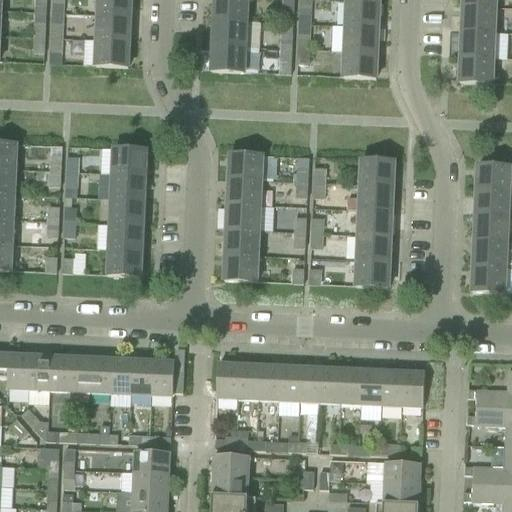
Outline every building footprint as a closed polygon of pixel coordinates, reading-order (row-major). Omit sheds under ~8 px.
[(35,0),(34,16),(46,17),(46,0),(35,0)] [(64,0),(52,0),(51,16),(63,17),(64,0)] [(97,0),(97,18),(129,20),(130,0),(97,0)] [(214,0),(213,23),(246,25),(246,0),(214,0)] [(494,0),(462,0),(462,10),(494,11),(494,0)] [(294,3),(282,2),(281,17),(293,17),(294,3)] [(311,4),(299,3),(299,18),(310,18),(311,4)] [(346,4),(345,29),(377,31),(378,6),(346,4)] [(462,10),(461,35),(493,36),(494,11),(462,10)] [(46,17),(34,16),(33,42),(45,42),(46,17)] [(129,20),(97,18),(96,43),(128,45),(129,20)] [(213,23),(212,48),(244,50),(246,25),(213,23)] [(50,43),(62,43),(63,27),(51,27),(50,43)] [(345,29),(344,54),(376,56),(377,31),(345,29)] [(461,35),(460,60),(492,61),(493,36),(461,35)] [(279,53),(291,53),(292,38),(280,37),(279,53)] [(297,54),(309,54),(309,38),(297,38),(297,54)] [(45,42),(33,42),(33,56),(44,57),(45,42)] [(50,43),(50,57),(62,58),(62,43),(50,43)] [(128,45),(96,43),(94,69),(127,71),(128,45)] [(244,50),(212,48),(211,75),(243,76),(244,50)] [(291,53),(279,53),(278,77),(290,78),(291,53)] [(309,54),(297,54),(296,79),(308,79),(309,54)] [(376,56),(344,54),(343,81),(375,82),(376,56)] [(492,61),(460,60),(459,86),(491,87),(492,61)] [(0,172),(14,174),(16,148),(0,146),(0,172)] [(49,174),(61,175),(62,149),(50,149),(49,174)] [(113,152),(112,178),(144,179),(145,153),(113,152)] [(229,157),(228,183),(260,185),(261,158),(229,157)] [(67,161),(66,175),(78,176),(78,161),(67,161)] [(361,163),(360,189),(392,191),(393,164),(361,163)] [(477,168),(476,194),(508,196),(509,170),(477,168)] [(295,186),(308,186),(309,171),(296,171),(295,186)] [(313,171),(313,186),(324,187),(324,172),(313,171)] [(0,172),(0,197),(13,199),(14,174),(0,172)] [(61,175),(49,174),(48,190),(60,191),(61,175)] [(78,176),(66,175),(65,191),(77,192),(78,176)] [(144,179),(112,178),(111,203),(143,204),(144,179)] [(260,185),(228,183),(227,208),(259,210),(260,185)] [(308,186),(295,186),(294,201),(307,202),(308,186)] [(324,187),(313,186),(312,202),(323,203),(324,187)] [(392,191),(360,189),(359,214),(391,216),(392,191)] [(476,194),(475,219),(507,221),(508,196),(476,194)] [(13,199),(0,197),(0,222),(12,223),(13,199)] [(143,204),(111,203),(110,228),(142,229),(143,204)] [(227,208),(226,233),(258,235),(259,210),(227,208)] [(47,210),(46,225),(59,226),(60,211),(47,210)] [(64,226),(75,227),(75,211),(64,211),(64,226)] [(391,216),(359,214),(358,239),(390,241),(391,216)] [(507,221),(475,219),(474,244),(506,246),(507,221)] [(294,221),(294,236),(305,237),(306,222),(294,221)] [(12,223),(0,222),(0,247),(11,248),(12,223)] [(311,222),(311,237),(322,238),(323,223),(311,222)] [(59,226),(46,225),(45,240),(58,241),(59,226)] [(75,227),(64,226),(63,242),(75,242),(75,227)] [(142,229),(110,228),(109,253),(141,254),(142,229)] [(258,235),(226,233),(225,258),(257,259),(258,235)] [(305,237),(294,236),(293,251),(304,252),(305,237)] [(322,238),(311,237),(310,252),(321,253),(322,238)] [(390,241),(358,239),(356,264),(389,265),(390,241)] [(474,244),(473,269),(505,271),(506,246),(474,244)] [(11,248),(0,247),(0,274),(10,275),(11,248)] [(141,254),(109,253),(108,279),(140,280),(141,254)] [(257,259),(225,258),(224,284),(256,286),(257,259)] [(45,261),(44,276),(55,277),(56,261),(45,261)] [(74,262),(63,262),(62,277),(73,277),(74,262)] [(389,265),(356,264),(355,290),(388,292),(389,265)] [(505,271),(473,269),(471,295),(504,297),(505,271)] [(291,272),(291,288),(302,288),(302,272),(291,272)] [(321,273),(309,273),(309,288),(320,289),(321,273)] [(0,381),(7,382),(8,382),(9,357),(0,356),(0,381)] [(8,382),(7,382),(7,393),(28,394),(30,358),(9,357),(8,382)] [(50,359),(30,358),(28,394),(49,395),(50,359)] [(50,359),(49,395),(69,396),(71,360),(50,359)] [(91,361),(71,360),(69,396),(89,397),(91,361)] [(111,362),(91,361),(89,397),(110,397),(111,362)] [(111,362),(110,397),(130,398),(131,363),(111,362)] [(152,364),(131,363),(130,398),(151,399),(152,364)] [(152,364),(151,399),(172,400),(172,396),(182,396),(183,377),(173,377),(174,365),(152,364)] [(238,403),(239,368),(218,367),(216,402),(238,403)] [(259,369),(239,368),(238,403),(258,404),(259,369)] [(280,370),(259,369),(258,404),(278,405),(280,370)] [(280,370),(278,405),(299,406),(300,370),(280,370)] [(321,371),(300,370),(299,406),(320,407),(321,371)] [(321,371),(320,407),(340,408),(342,372),(321,371)] [(362,373),(342,372),(340,408),(360,409),(362,373)] [(362,373),(360,409),(381,410),(383,374),(362,373)] [(511,413),(511,373),(508,374),(507,395),(467,393),(467,403),(475,403),(475,411),(511,413)] [(403,375),(383,374),(381,410),(401,411),(403,375)] [(424,376),(403,375),(401,411),(422,411),(424,376)] [(511,413),(475,411),(475,420),(466,419),(466,429),(505,430),(504,451),(511,451),(511,413)] [(26,426),(34,419),(27,412),(20,419),(26,426)] [(34,419),(26,426),(44,444),(47,445),(47,436),(47,435),(47,426),(40,425),(34,419)] [(15,437),(22,430),(15,424),(8,430),(15,437)] [(99,447),(108,448),(108,438),(108,430),(100,429),(100,438),(87,437),(87,447),(99,447)] [(22,430),(15,437),(20,443),(27,436),(22,430)] [(59,436),(58,445),(67,445),(67,436),(59,436)] [(67,436),(67,445),(78,446),(78,437),(75,437),(67,436)] [(108,438),(108,448),(116,448),(116,438),(108,438)] [(140,440),(140,449),(149,449),(149,440),(140,440)] [(149,440),(149,449),(158,450),(158,440),(149,440)] [(215,443),(214,453),(223,453),(224,443),(215,443)] [(256,454),(256,445),(247,445),(247,454),(256,454)] [(256,445),(256,454),(267,455),(268,446),(256,445)] [(286,446),(285,456),(297,456),(297,447),(286,446)] [(297,447),(297,456),(305,457),(306,447),(297,447)] [(329,449),(329,458),(338,458),(338,449),(329,449)] [(338,449),(338,458),(347,459),(347,449),(338,449)] [(368,450),(367,460),(379,460),(379,451),(368,450)] [(379,451),(379,460),(387,461),(388,451),(379,451)] [(511,451),(504,451),(503,472),(464,470),(464,479),(472,480),(472,489),(511,490),(511,451)] [(47,472),(57,473),(58,453),(48,452),(47,472)] [(64,452),(63,473),(73,473),(74,452),(64,452)] [(411,462),(420,462),(421,452),(411,452),(411,462)] [(134,455),(133,476),(169,478),(170,456),(134,455)] [(213,459),(212,480),(247,482),(248,460),(213,459)] [(367,466),(366,487),(370,487),(384,488),(420,489),(421,467),(384,466),(367,466)] [(47,472),(47,493),(56,493),(57,473),(47,472)] [(73,473),(63,473),(63,482),(73,482),(73,473)] [(304,475),(303,484),(313,485),(313,476),(304,475)] [(133,476),(132,496),(168,498),(169,478),(133,476)] [(319,476),(319,485),(329,485),(329,476),(319,476)] [(73,482),(73,488),(74,488),(81,488),(82,477),(73,477),(73,482)] [(212,480),(212,500),(246,502),(246,501),(247,482),(212,480)] [(313,494),(313,485),(303,484),(303,493),(313,494)] [(328,494),(329,485),(319,485),(319,494),(328,494)] [(370,487),(369,506),(375,506),(383,507),(383,508),(419,509),(420,489),(384,488),(370,487)] [(511,511),(511,490),(472,489),(471,496),(463,496),(462,505),(502,507),(501,511),(511,511)] [(167,511),(168,498),(132,496),(117,496),(115,511),(167,511)] [(63,497),(61,511),(71,511),(72,498),(63,497)] [(418,511),(419,509),(383,508),(383,507),(375,506),(374,511),(254,511),(255,502),(255,501),(246,501),(246,502),(212,500),(210,511),(418,511)] [(46,502),(45,511),(54,511),(55,502),(46,502)]
